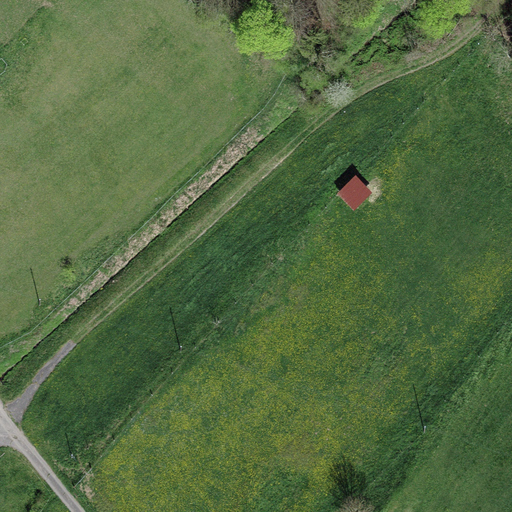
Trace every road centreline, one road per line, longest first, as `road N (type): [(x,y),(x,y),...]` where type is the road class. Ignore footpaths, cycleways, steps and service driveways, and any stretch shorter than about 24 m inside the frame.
road 1 (track): [(0,430),(75,326),(480,0)]
road 2 (unclassified): [(79,511),(0,413)]
